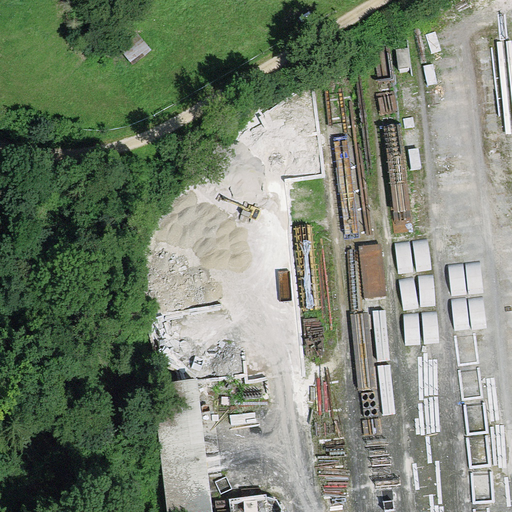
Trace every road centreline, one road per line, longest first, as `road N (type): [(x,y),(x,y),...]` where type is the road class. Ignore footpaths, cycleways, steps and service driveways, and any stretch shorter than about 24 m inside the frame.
road 1 (track): [(0,148),(86,156),(143,140),(378,0)]
road 2 (track): [(143,140),(92,252),(93,358),(114,450)]
